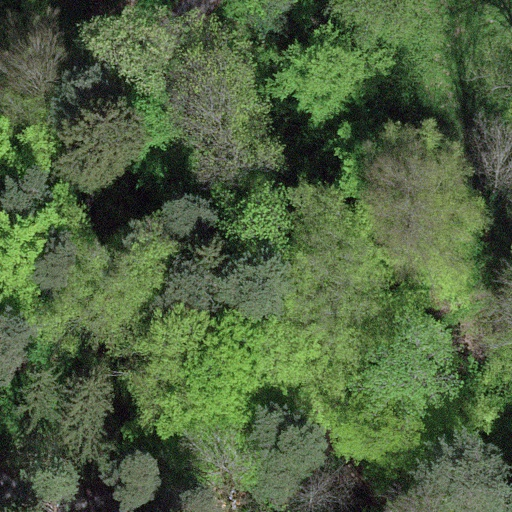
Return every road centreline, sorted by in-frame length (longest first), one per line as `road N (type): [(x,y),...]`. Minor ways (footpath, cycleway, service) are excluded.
road 1 (track): [(511,326),(380,412),(144,504),(104,511)]
road 2 (unclassified): [(196,0),(0,160)]
